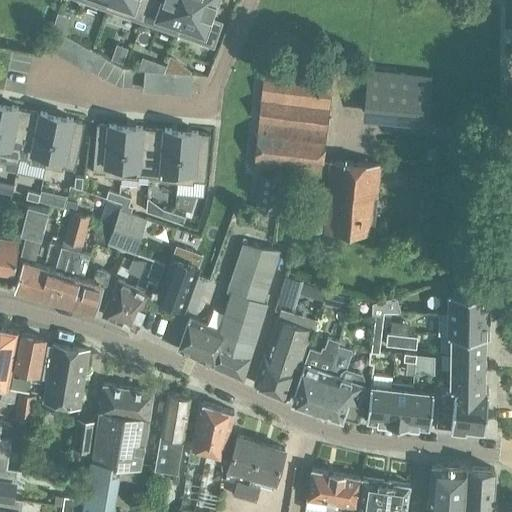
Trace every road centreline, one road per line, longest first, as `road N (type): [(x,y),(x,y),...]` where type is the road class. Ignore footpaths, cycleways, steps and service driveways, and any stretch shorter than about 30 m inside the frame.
road 1 (residential): [(511,457),(306,422),(75,324),(0,310)]
road 2 (residential): [(245,0),(208,103),(138,106),(30,77)]
